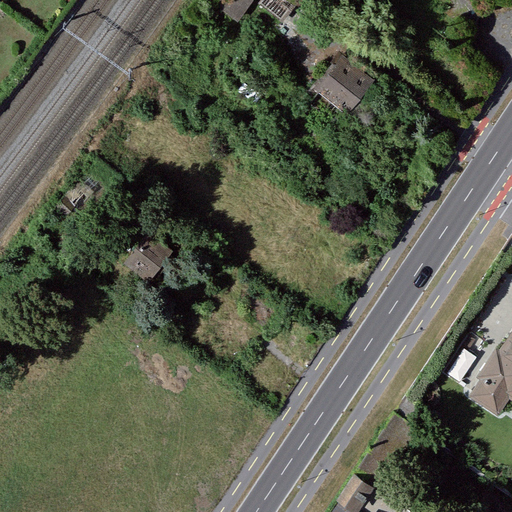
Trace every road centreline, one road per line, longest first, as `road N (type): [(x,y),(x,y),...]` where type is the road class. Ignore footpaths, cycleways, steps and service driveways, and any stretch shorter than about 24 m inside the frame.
road 1 (primary): [(257,511),(511,131)]
road 2 (track): [(162,292),(209,292),(310,381)]
